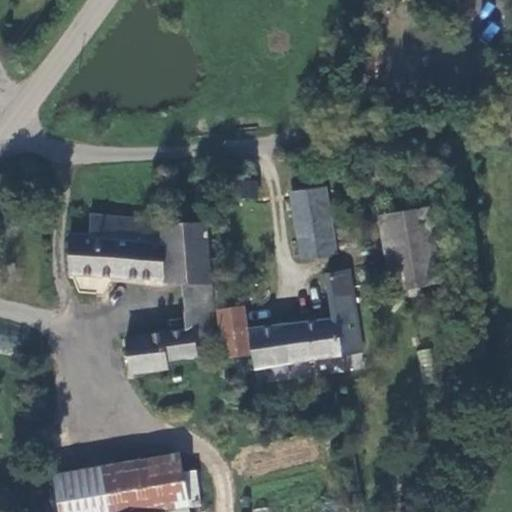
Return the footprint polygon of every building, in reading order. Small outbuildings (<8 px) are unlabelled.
[(251,181),(236,184),(240,199),(254,196),(251,181)] [(331,253),(320,190),(286,196),(297,259),(331,253)] [(435,284),(424,207),(376,213),(386,291),(435,284)] [(68,276),(182,285),(208,288),(200,225),(90,217),(89,239),(68,238),(68,276)] [(338,260),(332,261),(322,264),(330,324),(248,338),(251,356),(253,370),(355,353),(343,274),(341,274),(338,260)] [(205,334),(212,333),(208,288),(182,285),(185,336),(205,334)] [(244,312),(215,312),(219,332),(222,361),(251,356),(248,338),(244,312)] [(0,348),(14,350),(15,334),(0,332),(0,348)] [(207,351),(205,334),(185,336),(125,342),(128,376),(163,373),(162,365),(194,361),(193,353),(207,351)] [(430,348),(418,349),(422,383),(434,382),(430,348)] [(296,364),(271,369),(273,380),(298,375),(296,364)] [(180,500),(174,460),(102,474),(107,511),(109,511),(180,500)] [(209,492),(206,470),(183,473),(186,496),(209,492)] [(58,511),(105,511),(107,511),(102,474),(54,483),(58,511)] [(181,511),(180,500),(109,511),(181,511)]
